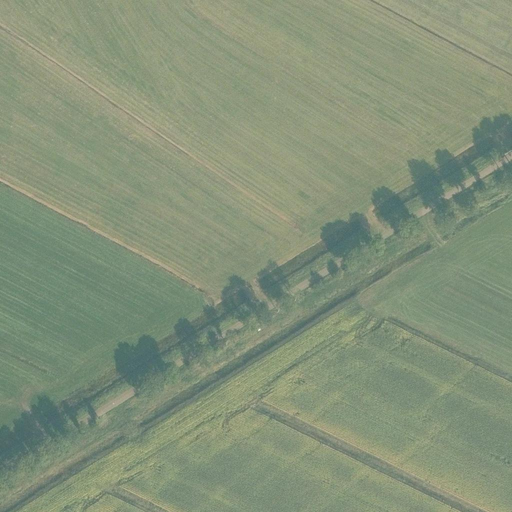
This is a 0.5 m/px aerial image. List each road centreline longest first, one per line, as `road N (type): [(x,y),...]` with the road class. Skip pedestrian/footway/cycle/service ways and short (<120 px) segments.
road 1 (unclassified): [(405,222),(0,479)]
road 2 (unclassified): [(405,222),(511,156)]
